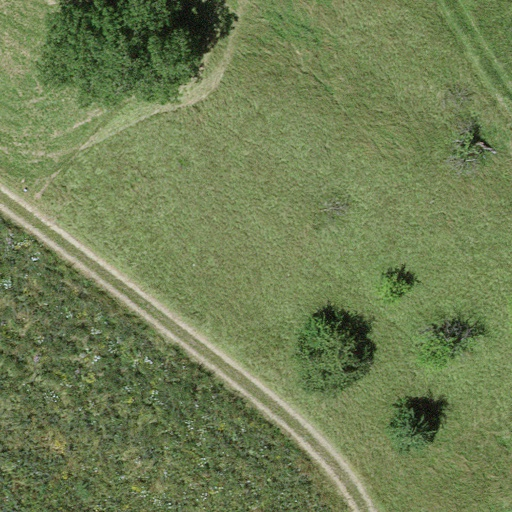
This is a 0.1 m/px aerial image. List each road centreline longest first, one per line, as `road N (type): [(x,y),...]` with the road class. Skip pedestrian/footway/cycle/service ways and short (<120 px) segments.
road 1 (track): [(366,511),(334,461),(290,417),(0,206)]
road 2 (track): [(445,0),(511,109)]
